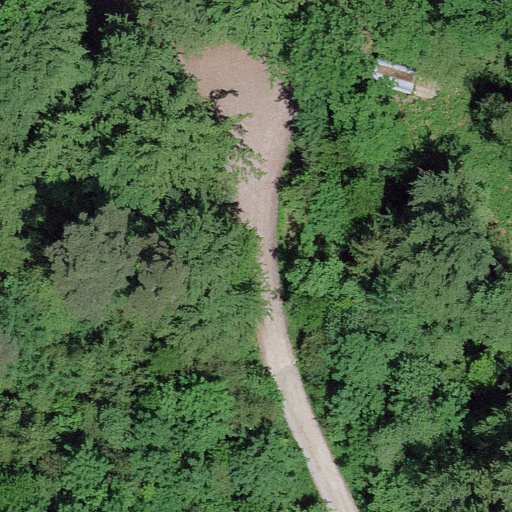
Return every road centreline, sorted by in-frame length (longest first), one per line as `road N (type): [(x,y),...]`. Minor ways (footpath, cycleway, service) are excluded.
road 1 (track): [(348,511),(286,364),(242,106)]
road 2 (track): [(242,106),(276,93),(384,0)]
road 3 (track): [(242,106),(197,89),(103,0)]
